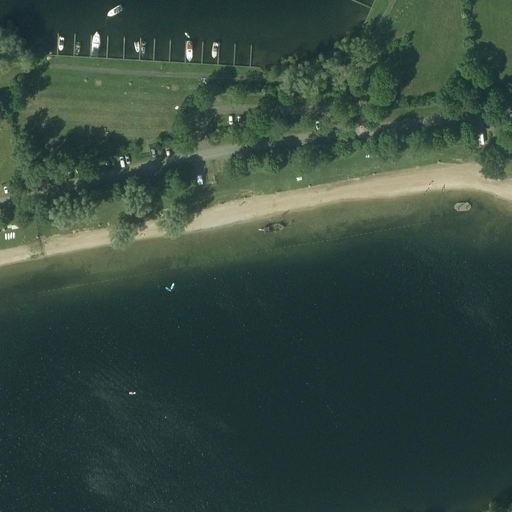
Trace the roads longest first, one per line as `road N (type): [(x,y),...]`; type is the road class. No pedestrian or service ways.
road 1 (unclassified): [(0,206),(203,154)]
road 2 (unclassified): [(352,133),(329,111),(247,100),(207,107),(199,129),(203,154)]
road 3 (unclassified): [(352,133),(511,115)]
road 4 (unclassified): [(203,154),(352,133)]
